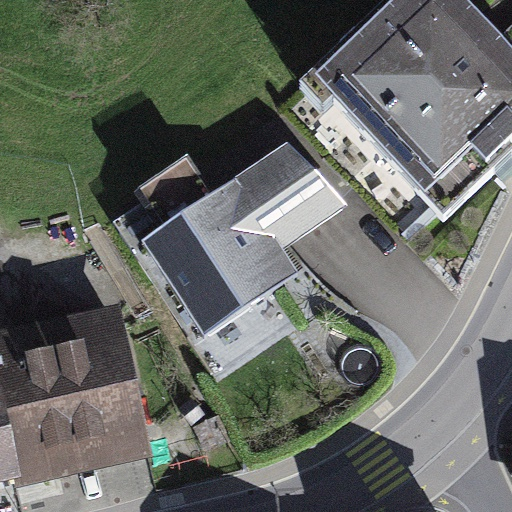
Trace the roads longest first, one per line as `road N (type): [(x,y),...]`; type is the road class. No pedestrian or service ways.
road 1 (tertiary): [(283,511),(343,489),(429,431)]
road 2 (tertiary): [(429,431),(511,317)]
